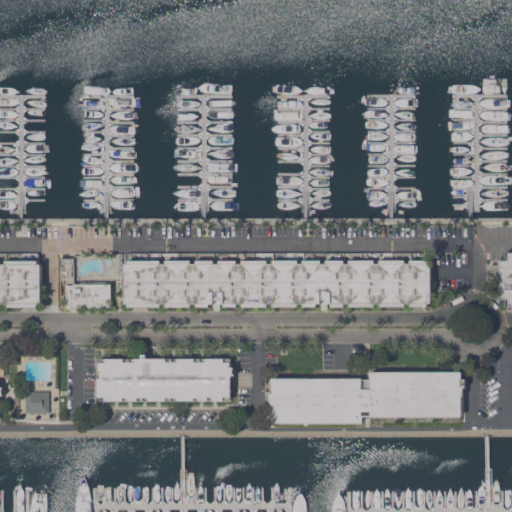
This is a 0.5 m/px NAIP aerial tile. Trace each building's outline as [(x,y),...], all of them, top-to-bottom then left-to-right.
[(511,250),(511,307),(506,307),(506,299),(499,299),(499,258),(506,258),(506,250),(511,250)] [(67,309),(66,307),(59,307),(58,255),(74,255),(74,283),(111,283),(111,307),(67,309)] [(412,305),(411,303),(410,303),(409,302),(408,303),(407,303),(407,306),(382,306),(381,303),(380,303),(379,302),(378,302),(377,303),(376,306),(350,306),(350,303),(349,302),(348,302),(347,302),(346,303),(346,306),(333,306),(332,304),(328,301),(328,299),(323,299),(322,301),(320,302),(319,303),(317,306),(305,306),(305,303),(304,302),(303,302),(302,302),(301,303),(300,304),(299,305),(299,306),(274,306),(274,303),(273,303),(272,302),(271,302),(270,303),(269,304),(269,305),(269,306),(243,306),(243,303),(242,303),(241,303),(239,303),(238,304),(238,306),(226,306),(225,304),(224,303),(220,301),(220,299),(215,299),(215,302),(212,303),(211,304),(210,306),(197,306),(197,304),(197,303),(196,303),(195,303),(194,303),(193,304),(192,305),(192,306),(168,306),(167,304),(167,303),(166,302),(164,302),(163,303),(162,306),(130,306),(130,303),(129,303),(128,302),(126,303),(126,263),(128,263),(129,262),(129,261),(162,260),(162,262),(163,263),(164,263),(165,263),(166,262),(166,261),(167,261),(192,261),(193,262),(194,263),(195,263),(196,263),(197,262),(197,261),(215,260),(216,262),(217,263),(218,263),(219,262),(220,261),(239,261),(239,262),(240,263),(241,263),(243,263),(243,261),(269,261),(270,262),(271,263),(272,263),(273,262),(274,261),(300,261),(301,262),(302,263),(304,262),(304,261),(305,260),(323,260),(323,261),(323,262),(324,262),(325,263),(327,262),(327,260),(346,260),(347,262),(348,262),(350,262),(350,261),(376,261),(377,261),(378,262),(379,262),(380,262),(381,261),(407,261),(408,262),(409,262),(410,262),(411,261),(411,260),(429,260),(430,262),(431,262),(433,263),(433,303),(431,303),(429,303),(429,304),(429,305),(412,305)] [(7,306),(6,304),(6,303),(5,303),(3,303),(2,304),(2,305),(2,307),(0,307),(0,261),(2,261),(3,263),(5,263),(6,263),(6,262),(7,261),(39,261),(40,262),(41,263),(43,263),(43,303),(40,303),(39,305),(39,306),(7,306)] [(99,400),(99,377),(97,377),(97,370),(100,370),(100,357),(143,358),(143,353),(148,353),(148,357),(232,357),(232,366),(235,366),(235,375),(233,375),(233,400),(99,400)] [(371,378),(371,371),(463,371),(463,378),(467,378),(467,387),(464,387),(464,395),(463,395),(463,416),(372,415),(372,410),(363,410),(363,414),(364,414),(364,422),(273,422),(273,419),(271,419),(271,394),(269,394),(269,385),(273,385),(273,377),(371,378)] [(26,412),(26,390),(50,390),(50,412),(26,412)]
